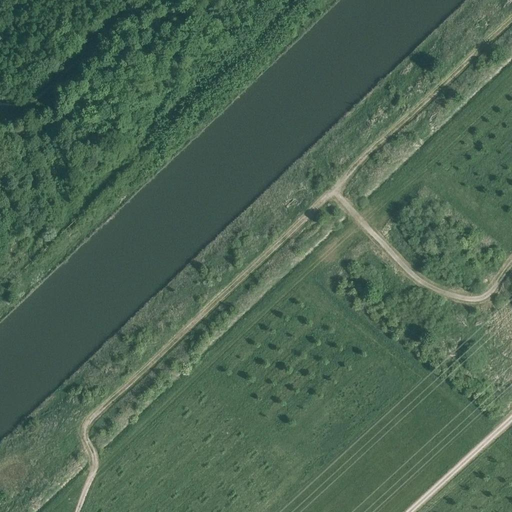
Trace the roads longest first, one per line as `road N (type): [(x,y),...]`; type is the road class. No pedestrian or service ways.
road 1 (track): [(78,511),(95,466),(84,432),(90,420),(511,20)]
road 2 (track): [(511,263),(482,297),(433,289),(332,189)]
road 3 (track): [(511,417),(409,511)]
